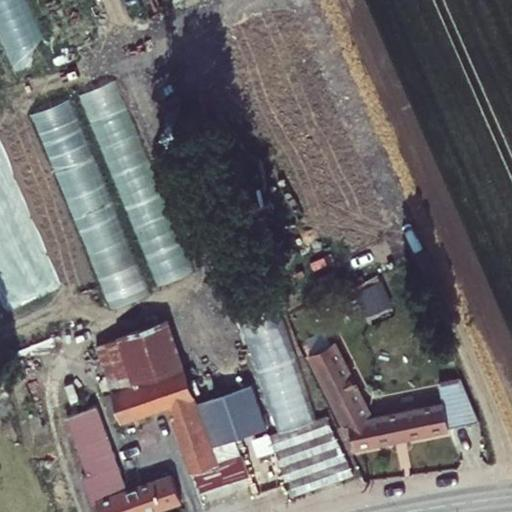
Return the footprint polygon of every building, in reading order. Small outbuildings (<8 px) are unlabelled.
[(194,270),(117,79),(78,94),(156,285),(194,270)] [(152,291),(71,95),(0,124),(0,261),(32,341),(152,291)] [(355,290),(365,317),(392,307),(381,280),(355,290)] [(267,425),(251,381),(237,387),(210,305),(169,319),(200,414),(226,405),(236,437),(267,425)] [(249,477),(236,437),(226,405),(200,414),(169,319),(169,317),(116,334),(118,336),(95,344),(121,421),(166,406),(199,494),(249,477)] [(354,446),(479,420),(461,377),(363,395),(335,339),(307,353),(343,424),(349,423),(354,446)] [(102,511),(144,511),(181,499),(172,471),(133,485),(130,471),(113,477),(108,460),(111,459),(92,406),(67,416),(102,511)] [(291,495),(354,473),(325,415),(270,434),(291,495)]
